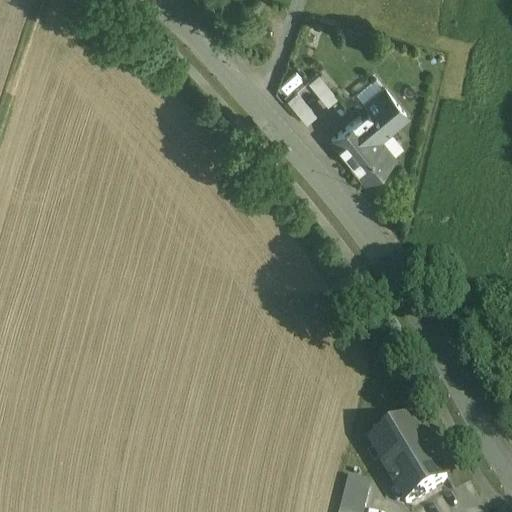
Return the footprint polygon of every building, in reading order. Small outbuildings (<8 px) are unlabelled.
[(289,100),(311,123),(341,94),(319,71),(289,100)] [(368,109),(331,140),(365,181),(394,157),(393,156),(376,135),(384,129),(387,133),(388,132),(407,116),(384,88),(364,104),(368,109)] [(388,132),(387,133),(384,129),(376,135),(393,156),(401,149),(388,132)] [(448,479),(411,419),(384,436),(371,444),(407,504),(448,479)] [(363,511),(372,483),(350,477),(339,511),(363,511)]
